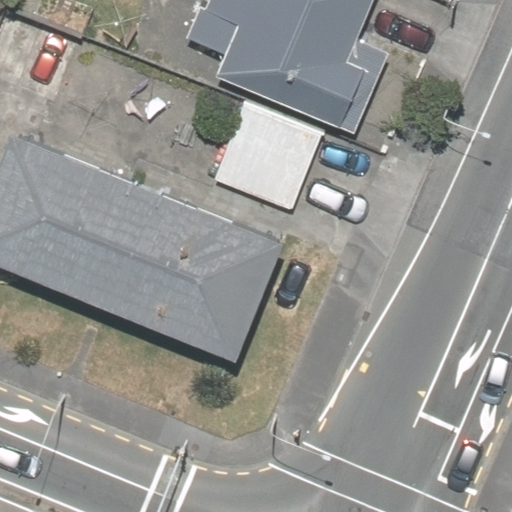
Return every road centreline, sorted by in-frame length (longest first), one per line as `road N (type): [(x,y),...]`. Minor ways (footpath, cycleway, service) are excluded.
road 1 (secondary): [(368,511),(511,199)]
road 2 (primary): [(0,430),(202,511)]
